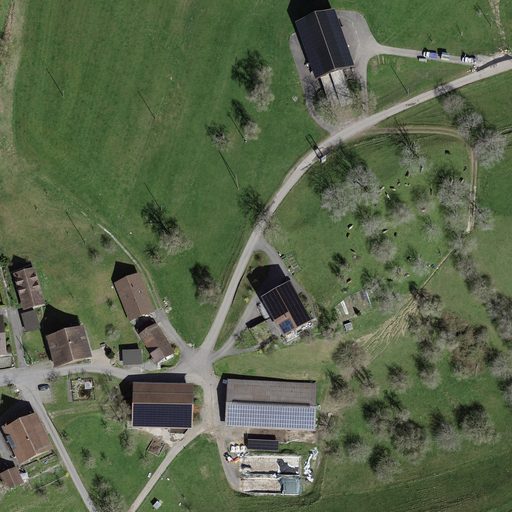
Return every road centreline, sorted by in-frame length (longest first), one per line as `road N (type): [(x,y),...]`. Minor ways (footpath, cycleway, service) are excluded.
road 1 (unclassified): [(25,376),(100,369),(139,379),(168,376),(199,358),(250,241),(293,176),(337,138),(511,63)]
road 2 (track): [(199,358),(211,377),(207,423),(129,511)]
road 3 (unclassified): [(25,376),(92,511)]
